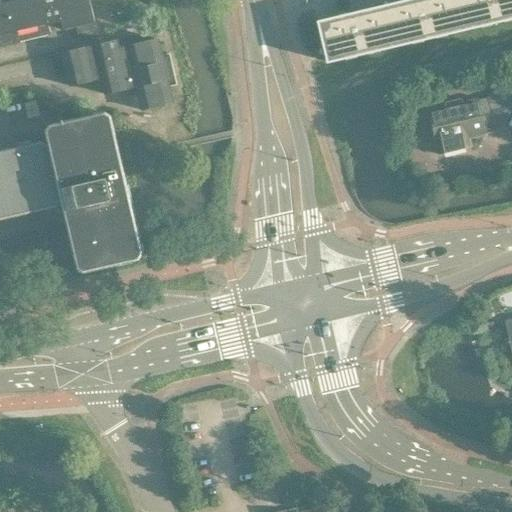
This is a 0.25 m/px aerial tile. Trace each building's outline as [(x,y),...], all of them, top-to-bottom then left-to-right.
[(0,0),(0,44),(1,47),(19,43),(19,42),(48,35),(48,36),(50,36),(48,25),(61,22),(62,30),(75,27),(78,39),(97,35),(97,33),(95,33),(93,23),(95,23),(94,21),(93,21),(88,0),(0,0)] [(395,46),(463,30),(455,0),(411,0),(386,6),(395,46)] [(511,0),(455,0),(463,30),(511,18),(511,0)] [(327,62),(395,46),(386,6),(317,22),(327,62)] [(132,37),(61,54),(69,86),(100,79),(103,94),(135,87),(140,110),(172,103),(169,87),(176,85),(169,53),(161,55),(157,40),(134,45),(132,37)] [(485,135),(482,122),(483,121),(486,123),(491,122),(493,119),(492,116),(511,111),(511,88),(486,94),(487,99),(477,101),(477,98),(427,110),(438,155),(470,147),(468,139),(485,135)] [(104,113),(103,112),(48,125),(47,126),(44,131),(44,132),(47,145),(46,145),(41,142),(40,141),(0,150),(0,220),(55,208),(56,207),(62,212),(75,269),(76,269),(81,273),(82,273),(137,261),(138,260),(141,254),(141,253),(110,117),(109,116),(104,113)]
